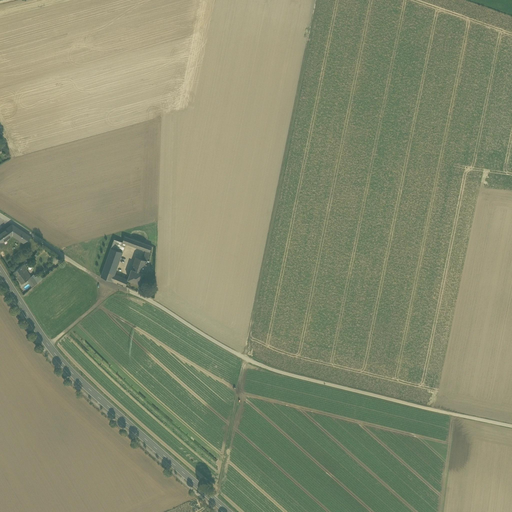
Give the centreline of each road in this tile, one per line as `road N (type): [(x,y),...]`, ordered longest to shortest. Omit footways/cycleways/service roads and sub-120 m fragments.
road 1 (unclassified): [(511,425),(243,358),(0,214)]
road 2 (track): [(316,0),(243,358)]
road 3 (primary): [(0,271),(77,378),(227,511)]
road 4 (track): [(216,501),(243,358)]
